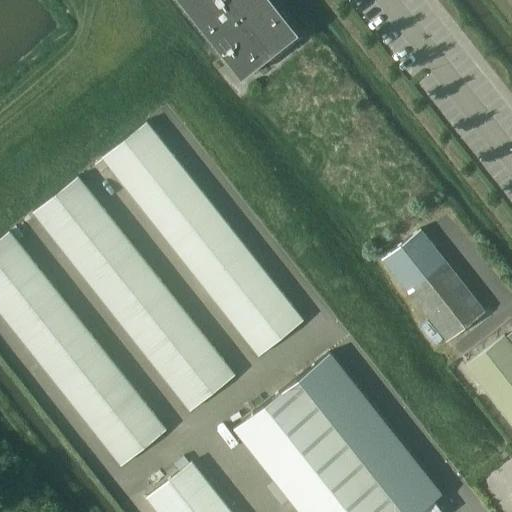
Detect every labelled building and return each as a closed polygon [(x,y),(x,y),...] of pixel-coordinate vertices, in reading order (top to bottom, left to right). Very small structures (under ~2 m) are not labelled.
[(246,70),(253,69),(299,32),(280,8),(276,12),(267,2),(269,0),(180,0),(223,54),(223,55),(232,66),(239,69),(246,70)] [(146,120),(102,156),(258,354),(303,319),(146,120)] [(234,373),(78,176),(77,175),(32,211),(189,409),(234,373)] [(446,339),(484,310),(419,227),(381,256),(446,339)] [(166,428),(9,230),(0,236),(0,311),(121,464),(166,428)] [(466,364),(511,422),(511,344),(504,334),(466,364)] [(296,377),(234,426),(301,511),(426,511),(423,507),(441,493),(329,351),(296,377)] [(159,511),(231,511),(190,460),(146,495),(159,511)]
